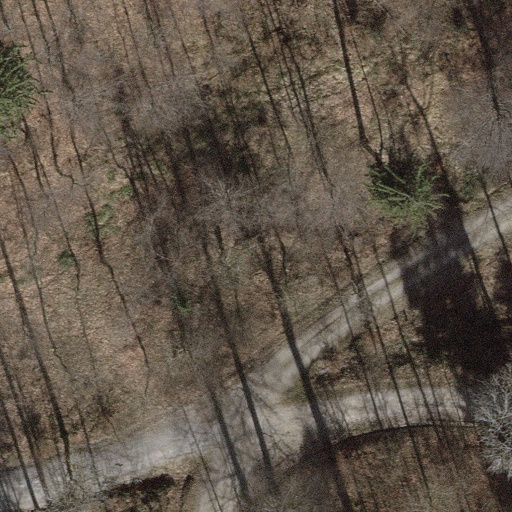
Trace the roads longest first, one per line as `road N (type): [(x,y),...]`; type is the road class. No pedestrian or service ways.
road 1 (track): [(511,406),(412,406),(322,418),(0,495)]
road 2 (track): [(218,511),(239,436),(299,352),(388,287),(511,214)]
